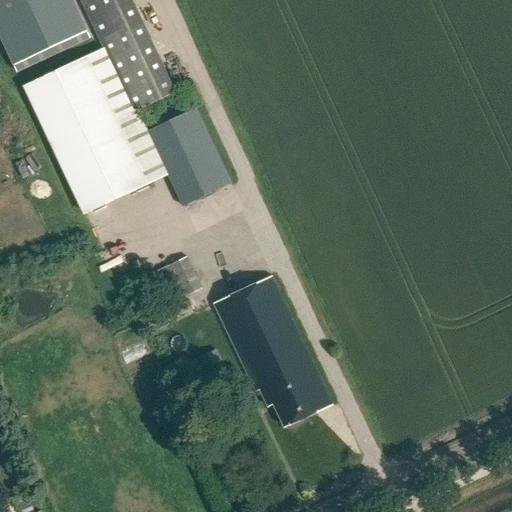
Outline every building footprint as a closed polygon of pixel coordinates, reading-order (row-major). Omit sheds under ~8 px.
[(89,33),(73,0),(0,0),(0,35),(15,68),(89,33)] [(81,0),(104,49),(25,87),(85,217),(169,177),(184,208),(231,185),(196,110),(150,132),(140,110),(178,92),(134,0),(81,0)] [(189,259),(172,267),(188,298),(204,289),(189,259)] [(261,390),(269,407),(275,405),(286,428),(333,406),(272,278),(215,305),(256,393),(261,390)] [(162,308),(167,318),(191,307),(186,296),(162,308)] [(139,319),(144,329),(166,319),(161,308),(139,319)] [(31,511),(35,510),(27,492),(16,497),(22,511),(31,511)]
